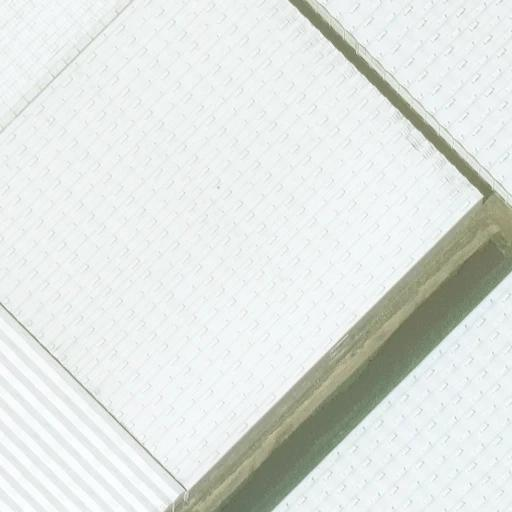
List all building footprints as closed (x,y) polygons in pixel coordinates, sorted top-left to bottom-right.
[(187,501),(481,207),(274,0),(144,0),(0,144),(0,321),(181,503),(185,499),(187,501)] [(0,0),(0,144),(144,0),(0,0)] [(511,0),(300,0),(511,211),(511,0)] [(511,511),(511,280),(280,511),(511,511)] [(0,511),(172,511),(181,503),(0,321),(0,511)]
